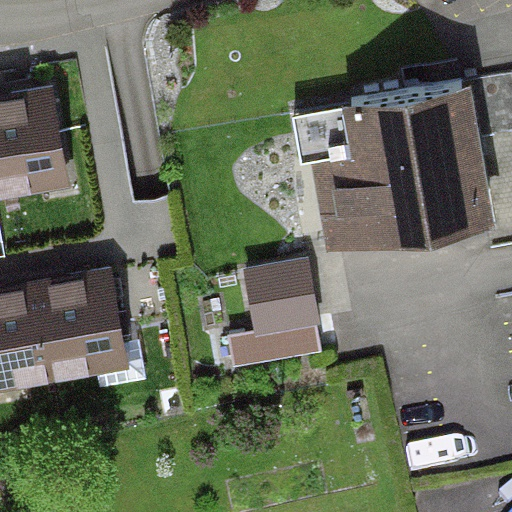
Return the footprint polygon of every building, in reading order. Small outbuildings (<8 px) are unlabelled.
[(53,87),(0,96),(0,200),(71,188),(53,87)] [(495,226),(472,87),(293,116),(301,165),(311,164),(326,254),(495,226)] [(309,257),(245,267),(255,331),(256,336),(317,325),(321,325),(309,257)] [(111,267),(34,281),(52,383),(99,374),(129,369),(125,343),(111,267)] [(0,391),(52,383),(34,281),(0,286),(0,391)] [(321,351),(317,325),(256,336),(255,331),(230,336),(235,366),(321,351)] [(139,340),(125,343),(129,369),(99,374),(101,386),(146,377),(139,340)]
